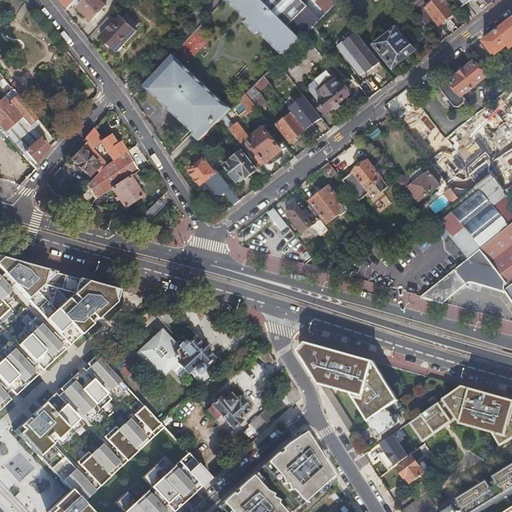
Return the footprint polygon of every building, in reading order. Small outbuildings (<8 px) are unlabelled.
[(59,0),(67,8),(74,2),(75,0),(59,0)] [(83,0),(84,0),(83,0),(75,0),(74,2),(78,6),(77,7),(91,21),(95,16),(97,18),(103,11),(101,9),(105,6),(98,0),(83,0)] [(260,0),(225,0),(245,19),(242,21),(254,34),(257,31),(282,56),(288,50),(300,39),(286,26),(260,0)] [(260,0),(286,26),(305,6),(299,0),(260,0)] [(339,0),(317,0),(314,4),(318,8),(315,10),(322,17),(334,5),(339,0)] [(444,0),(443,0),(405,0),(425,25),(433,19),(438,25),(454,13),(444,0)] [(444,0),(454,13),(465,4),(461,0),(444,0)] [(461,0),(465,4),(469,0),(472,0),(480,9),(480,10),(480,11),(481,10),(493,0),(461,0)] [(312,27),(319,20),(305,6),(286,26),(300,39),(307,32),(312,27)] [(121,17),(134,29),(138,25),(125,13),(121,17)] [(115,20),(109,15),(96,29),(102,34),(99,37),(115,52),(136,31),(134,29),(121,17),(119,16),(115,20)] [(511,17),(483,41),(493,53),(505,44),(508,49),(511,45),(511,17)] [(374,44),(392,67),(414,50),(407,41),(405,42),(394,28),(374,44)] [(187,62),(208,43),(196,31),(175,50),(187,62)] [(366,72),(379,62),(356,33),(344,42),(343,41),(337,46),(360,75),(366,71),(366,72)] [(223,102),(172,54),(143,85),(194,133),(192,135),(198,141),(230,108),(223,102)] [(462,95),(472,88),(490,73),(482,62),(476,66),(473,62),(440,88),(455,107),(459,107),(465,103),(465,99),(464,97),(462,95)] [(116,77),(124,86),(135,75),(126,67),(116,77)] [(339,103),(349,95),(341,85),(344,83),(341,79),(338,82),(339,83),(338,84),(327,70),(306,87),(326,113),(333,107),(335,110),(341,106),(339,103)] [(5,97),(28,124),(36,118),(0,75),(0,91),(1,93),(5,97)] [(245,94),(256,107),(265,100),(257,91),(268,82),(263,76),(251,88),(245,94)] [(341,85),(349,95),(352,93),(344,83),(341,85)] [(474,90),(472,88),(462,95),(464,97),(474,90)] [(287,105),(289,107),(304,96),(301,93),(293,100),(294,100),(287,105)] [(250,114),(257,109),(256,107),(245,94),(239,100),(250,114)] [(292,112),(305,129),(320,117),(304,96),(289,107),(289,108),(292,112)] [(0,129),(21,154),(24,151),(39,137),(28,124),(5,97),(0,101),(0,129)] [(290,142),(305,129),(292,112),(289,108),(288,108),(286,110),(289,114),(283,119),(276,125),(290,142)] [(224,123),(245,150),(259,167),(280,150),(263,129),(251,139),(238,122),(233,126),(224,115),(222,117),(221,119),(224,123)] [(0,148),(12,163),(22,154),(21,154),(0,129),(0,148)] [(92,129),(84,139),(93,148),(100,144),(112,161),(125,152),(119,143),(116,145),(109,136),(103,140),(100,142),(99,139),(92,129)] [(369,138),(365,133),(359,138),(364,144),(368,141),(369,138)] [(39,137),(24,151),(34,163),(44,153),(49,148),(39,137)] [(70,160),(88,176),(99,165),(93,160),(98,155),(86,143),(70,160)] [(511,148),(485,166),(490,172),(506,197),(511,192),(511,148)] [(258,173),(261,170),(259,167),(245,150),(242,152),(224,166),(236,182),(245,175),(247,177),(256,170),(258,173)] [(111,189),(129,177),(138,171),(125,152),(112,161),(107,165),(106,164),(85,186),(94,200),(111,189)] [(342,179),(365,161),(362,158),(340,175),(342,179)] [(214,174),(203,159),(189,170),(201,184),(214,174)] [(367,160),(365,161),(342,179),(341,179),(358,200),(365,195),(367,193),(367,189),(374,184),(380,192),(380,191),(387,186),(367,160)] [(14,172),(22,182),(26,177),(35,168),(32,165),(32,166),(29,162),(19,171),(17,169),(14,172)] [(336,173),(328,163),(320,169),(328,179),(336,173)] [(19,185),(22,182),(14,172),(10,178),(12,179),(11,182),(19,185)] [(402,175),(393,182),(407,200),(412,196),(418,203),(439,187),(428,172),(414,183),(410,177),(402,175)] [(511,204),(506,197),(490,172),(474,186),(458,199),(432,222),(441,231),(440,232),(440,234),(441,235),(441,236),(442,237),(443,237),(445,237),(446,237),(450,234),(469,257),(511,222),(511,204)] [(141,195),(129,177),(111,189),(124,207),(141,195)] [(382,193),(380,191),(380,192),(374,184),(367,189),(367,193),(365,195),(370,202),(382,193)] [(88,204),(94,200),(85,186),(72,200),(88,204)] [(329,186),(309,202),(327,224),(340,213),(337,211),(344,205),(329,186)] [(233,205),(240,200),(230,188),(224,193),(233,205)] [(458,199),(450,189),(443,194),(452,205),(458,199)] [(162,204),(157,199),(143,213),(149,218),(162,204)] [(319,237),(327,230),(318,220),(319,220),(311,210),(307,212),(305,209),(299,201),(293,206),(292,205),(289,207),(290,208),(283,213),(283,214),(300,235),(308,228),(312,228),(319,237)] [(166,238),(191,237),(190,215),(165,216),(166,238)] [(511,222),(469,257),(455,268),(420,296),(442,302),(468,282),(501,289),(511,302),(511,222)] [(13,284),(26,299),(52,272),(0,257),(0,270),(3,274),(13,284)] [(72,338),(75,340),(103,314),(115,303),(119,290),(52,272),(26,299),(55,330),(64,340),(67,343),(72,338)] [(0,276),(0,279),(8,289),(13,284),(3,274),(0,276)] [(0,322),(12,311),(4,303),(14,294),(8,289),(0,279),(0,322)] [(36,365),(42,370),(53,360),(64,350),(59,344),(51,335),(34,317),(22,328),(29,335),(18,345),(28,356),(36,365)] [(193,377),(200,385),(214,373),(207,365),(212,360),(212,361),(213,360),(212,358),(206,351),(207,350),(202,345),(201,346),(195,339),(194,338),(193,339),(187,344),(181,337),(174,344),(161,330),(135,353),(159,379),(170,369),(181,380),(186,375),(189,373),(193,377)] [(9,390),(15,395),(37,375),(32,369),(24,360),(7,342),(0,348),(0,358),(1,360),(0,361),(0,379),(1,380),(9,390)] [(373,361),(305,342),(298,351),(318,384),(349,393),(367,422),(387,408),(391,405),(397,401),(398,400),(373,361)] [(126,389),(97,357),(92,362),(90,360),(86,364),(88,367),(103,383),(116,398),(126,389)] [(103,383),(88,367),(84,371),(99,388),(103,383)] [(61,392),(76,409),(89,423),(101,412),(99,409),(110,400),(99,388),(84,371),(81,368),(58,389),(61,392)] [(284,411),(299,398),(289,383),(287,384),(281,388),(279,389),(284,397),(267,412),(274,420),(284,412),(284,411)] [(511,399),(461,386),(409,422),(422,442),(455,419),(459,424),(491,433),(499,447),(511,439),(511,399)] [(0,408),(10,400),(5,394),(0,388),(0,408)] [(76,409),(61,392),(57,396),(71,413),(76,409)] [(224,436),(240,421),(238,420),(248,411),(237,398),(234,401),(229,395),(222,401),(219,397),(210,406),(211,407),(206,411),(214,420),(212,422),(224,436)] [(29,449),(37,457),(40,454),(44,458),(41,461),(47,467),(50,464),(56,471),(53,473),(58,479),(61,477),(63,479),(60,482),(69,490),(45,511),(59,511),(157,424),(142,407),(132,416),(138,422),(133,426),(127,419),(116,430),(114,427),(102,438),(111,447),(106,452),(100,445),(88,455),(86,453),(74,463),(83,473),(79,477),(50,445),(48,442),(53,438),(55,441),(59,446),(82,425),(71,413),(57,396),(56,396),(51,401),(48,398),(31,414),(33,417),(29,421),(27,418),(13,431),(24,442),(26,440),(32,446),(29,449)] [(400,406),(397,401),(391,405),(394,410),(400,406)] [(387,408),(367,422),(374,432),(375,430),(380,436),(399,422),(393,414),(391,415),(387,408)] [(247,426),(256,436),(265,429),(274,420),(267,412),(265,410),(247,426)] [(59,511),(90,511),(82,502),(162,428),(157,424),(59,511)] [(292,511),(331,477),(318,463),(321,460),(303,433),(285,445),(221,503),(228,511),(292,511)] [(377,456),(390,470),(410,452),(392,433),(381,444),(385,449),(377,456)] [(172,511),(209,480),(185,454),(172,466),(163,457),(140,478),(150,487),(153,491),(149,495),(145,492),(145,491),(134,502),(125,492),(113,503),(121,511),(172,511)] [(410,483),(429,470),(423,463),(418,466),(412,457),(397,469),(403,478),(405,476),(410,483)] [(50,464),(47,467),(53,473),(56,471),(50,464)] [(511,468),(441,511),(472,511),(511,487),(511,468)] [(410,490),(417,499),(432,488),(426,479),(410,490)] [(423,511),(416,500),(400,510),(401,511),(423,511)]
